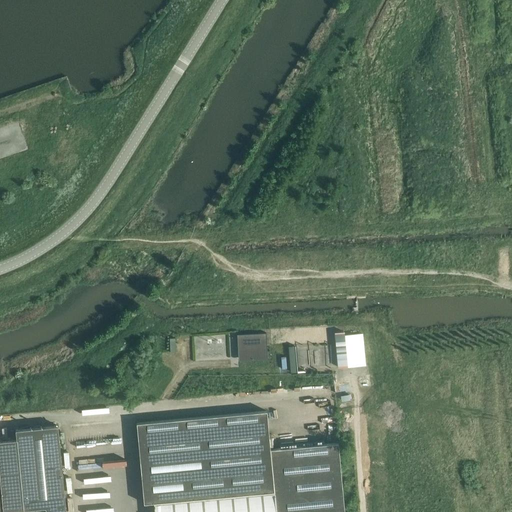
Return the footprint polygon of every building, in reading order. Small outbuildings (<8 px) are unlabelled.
[(339,367),(347,367),(359,365),(359,359),(365,359),(363,334),(344,335),(343,332),(335,332),(339,367)] [(246,361),(268,361),(268,335),(239,335),(239,345),(246,345),(246,361)] [(298,347),(288,348),(292,373),(300,371),(299,363),(304,362),(303,355),(299,355),(298,347)] [(284,377),(269,377),(269,386),(285,386),(284,377)] [(144,503),(154,502),(154,511),(344,511),(338,443),(270,449),(266,411),(136,423),(144,503)] [(0,501),(2,501),(3,511),(45,507),(45,511),(66,511),(58,425),(48,426),(15,429),(17,449),(0,450),(0,501)] [(112,493),(85,495),(86,508),(113,507),(112,493)]
